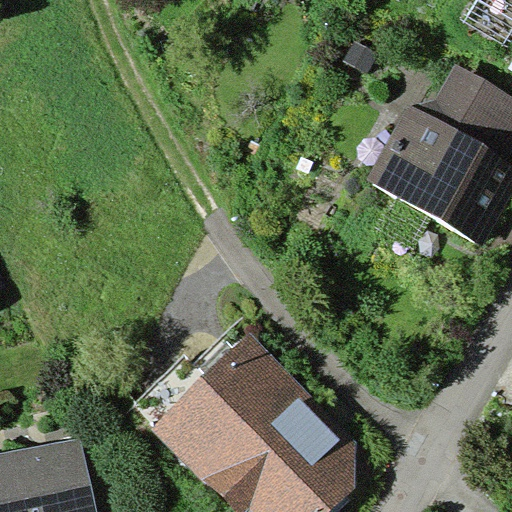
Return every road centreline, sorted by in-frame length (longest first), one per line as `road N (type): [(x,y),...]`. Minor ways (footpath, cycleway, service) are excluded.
road 1 (residential): [(421,462),(318,352),(139,93),(102,0)]
road 2 (residential): [(511,293),(421,462)]
